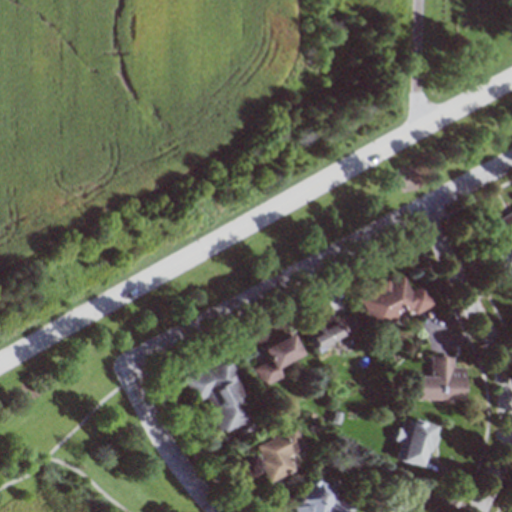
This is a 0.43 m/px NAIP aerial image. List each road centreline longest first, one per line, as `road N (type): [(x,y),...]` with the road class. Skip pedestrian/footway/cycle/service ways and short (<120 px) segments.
road 1 (tertiary): [(0,363),(511,81)]
road 2 (residential): [(511,161),(124,364),(152,418)]
road 3 (residential): [(477,511),(507,441),(505,378),(424,208)]
